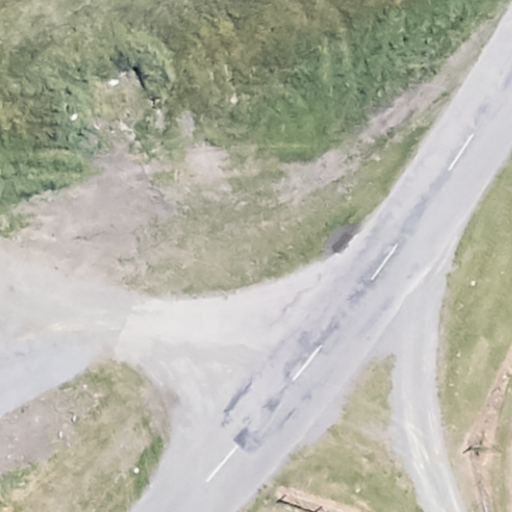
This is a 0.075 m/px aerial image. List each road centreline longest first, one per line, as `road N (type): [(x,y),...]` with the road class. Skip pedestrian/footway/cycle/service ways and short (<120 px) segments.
road 1 (tertiary): [(176,511),(303,370),(511,62)]
road 2 (track): [(303,370),(0,273)]
